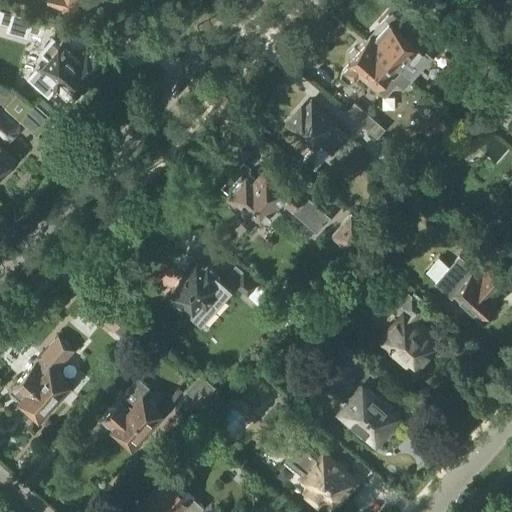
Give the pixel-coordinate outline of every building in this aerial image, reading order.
[(79,15),(82,0),(63,0),(61,12),(79,15)] [(42,36),(45,23),(0,9),(0,24),(7,26),(5,32),(28,39),(30,33),(42,36)] [(437,44),(452,26),(435,12),(420,29),(437,44)] [(397,69),(408,78),(398,69),(408,57),(412,61),(421,51),(395,29),(398,26),(399,21),(391,14),(387,16),(378,26),(380,30),(371,40),(368,37),(365,41),(397,69)] [(50,57),(30,80),(47,94),(54,86),(72,102),(77,96),(73,93),(105,55),(97,48),(53,41),(44,52),(50,57)] [(410,80),(408,78),(397,69),(365,41),(358,50),(353,49),(348,55),(349,59),(347,61),(349,63),(341,72),(340,77),(347,82),(351,81),(359,72),(383,93),(394,81),(402,89),(410,80)] [(0,169),(10,158),(0,149),(0,139),(2,141),(8,141),(16,132),(16,126),(14,124),(16,121),(34,136),(47,120),(48,121),(53,115),(38,102),(34,107),(32,106),(29,109),(6,88),(0,84),(0,99),(7,106),(1,113),(0,111),(0,169)] [(511,84),(490,111),(507,126),(511,119),(511,84)] [(371,134),(375,129),(379,125),(354,103),(347,112),(371,134)] [(335,125),(310,104),(304,111),(301,109),(287,125),(314,149),(319,143),(332,154),(349,135),(336,124),(335,125)] [(378,191),(397,206),(421,179),(403,162),(378,191)] [(292,212),(293,211),(318,233),(332,217),(291,182),(287,185),(265,166),(256,176),(250,171),(242,180),(240,177),(232,187),(234,189),(227,197),(229,199),(229,206),(235,211),(235,217),(250,229),(272,204),(273,205),(278,200),(292,212)] [(376,235),(351,212),(330,236),(355,258),(376,235)] [(487,249),(446,214),(438,224),(435,228),(435,233),(437,237),(442,239),(447,238),(450,235),(479,259),(487,249)] [(479,272),(472,266),(460,255),(435,283),(452,298),(456,293),(481,316),(483,313),(486,315),(495,305),(492,303),(499,295),(495,292),(505,280),(486,263),(479,272)] [(172,300),(172,303),(177,307),(182,308),(187,312),(189,310),(202,321),(230,287),(223,281),(223,282),(214,274),(216,272),(206,265),(205,266),(196,258),(194,260),(191,257),(187,257),(182,264),(182,268),(185,270),(184,272),(187,275),(171,292),(176,296),(172,300)] [(233,282),(262,308),(272,296),(243,271),(233,282)] [(412,296),(400,285),(389,297),(407,312),(382,340),(394,350),(394,354),(397,357),(401,357),(414,368),(418,363),(419,365),(422,362),(425,362),(430,356),(430,353),(432,351),(431,349),(435,344),(428,337),(431,334),(416,321),(426,309),(418,301),(421,298),(414,293),(412,296)] [(111,328),(125,312),(97,288),(83,304),(111,328)] [(148,330),(133,317),(127,327),(140,338),(148,330)] [(480,348),(488,339),(474,328),(467,336),(480,348)] [(345,354),(351,347),(334,333),(328,340),(345,354)] [(61,361),(71,351),(70,346),(60,337),(56,337),(47,348),(47,352),(42,357),(40,355),(9,390),(25,404),(24,407),(31,414),(34,413),(39,417),(56,398),(57,400),(68,387),(67,386),(69,383),(54,370),(58,366),(57,361),(61,361)] [(378,372),(356,353),(347,364),(370,382),(378,372)] [(359,384),(337,366),(321,386),(342,404),(339,408),(350,418),(346,422),(364,437),(368,432),(375,438),(376,437),(380,441),(390,429),(386,426),(397,411),(361,381),(359,384)] [(248,417),(275,388),(254,369),(227,398),(248,417)] [(217,407),(226,397),(201,374),(186,391),(196,400),(202,394),(217,407)] [(150,428),(161,415),(160,414),(162,412),(144,396),(150,388),(139,377),(102,418),(118,432),(117,436),(124,442),(127,441),(132,445),(149,427),(150,428)] [(312,448),(302,439),(285,459),(303,475),(301,478),(309,485),(303,491),(318,505),(324,498),(332,505),(335,502),(338,502),(343,496),(342,494),(345,490),(348,491),(353,485),(352,482),(354,479),(314,445),(312,448)] [(171,450),(161,441),(143,463),(154,472),(171,450)] [(198,511),(203,507),(165,472),(153,485),(156,488),(135,511),(198,511)]
